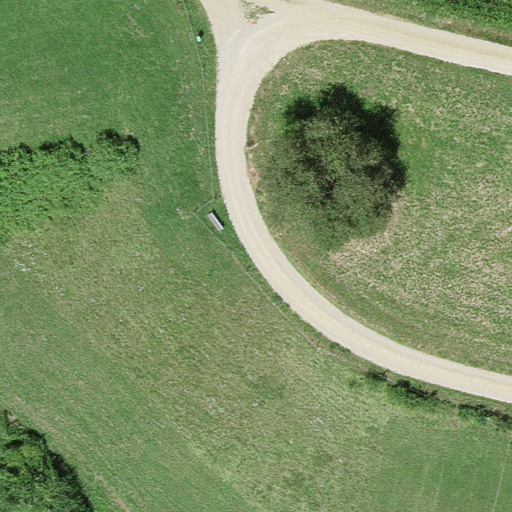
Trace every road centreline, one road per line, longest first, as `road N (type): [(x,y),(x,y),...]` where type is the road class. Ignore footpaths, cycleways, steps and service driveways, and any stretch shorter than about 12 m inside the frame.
road 1 (track): [(246,0),(235,56),(233,165),(267,256),(381,344),(511,379)]
road 2 (track): [(269,0),(332,25),(511,63)]
